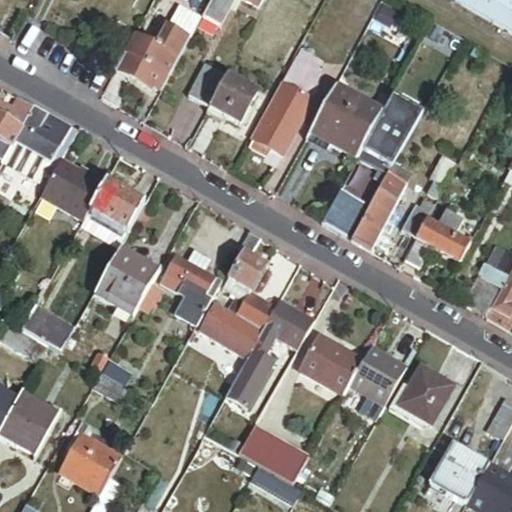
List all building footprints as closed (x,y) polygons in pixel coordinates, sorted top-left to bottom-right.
[(212,0),(202,20),(219,30),(235,0),(239,0),(259,11),(264,0),(212,0)] [(511,0),(448,0),(511,37),(511,0)] [(201,22),(180,10),(169,30),(190,42),(201,22)] [(169,30),(166,29),(154,50),(178,63),(190,42),(169,30)] [(154,50),(135,39),(115,74),(153,95),(155,90),(157,86),(164,90),(178,63),(154,50)] [(327,69),(298,53),(288,73),(293,75),(250,151),(263,158),(266,152),(282,160),(329,75),(327,69)] [(209,112),(227,80),(206,69),(188,101),(209,112)] [(258,97),(227,80),(209,112),(207,116),(224,126),(227,121),(241,129),(258,97)] [(360,160),(384,118),(339,92),(312,138),(330,149),(357,164),(360,160)] [(423,118),(393,101),(383,118),(359,160),(357,165),(378,176),(374,184),(384,189),(390,178),(395,168),(423,118)] [(0,103),(0,143),(11,150),(12,148),(33,111),(17,102),(12,110),(0,103)] [(70,132),(33,111),(12,148),(49,169),(70,132)] [(78,136),(70,132),(49,169),(44,179),(51,183),(61,166),(78,136)] [(330,149),(312,138),(308,145),(326,156),(330,149)] [(11,150),(0,143),(0,166),(1,167),(11,150)] [(49,169),(12,148),(11,150),(1,167),(39,188),(44,179),(49,169)] [(456,168),(442,160),(430,183),(434,186),(428,198),(437,203),(456,168)] [(85,179),(61,166),(51,183),(40,203),(83,227),(89,215),(106,186),(86,175),(85,179)] [(412,177),(395,168),(390,178),(406,187),(412,177)] [(112,176),(106,186),(122,196),(128,185),(112,176)] [(406,187),(390,178),(384,189),(352,246),(371,256),(408,188),(406,187)] [(511,180),(508,178),(502,190),(511,195),(511,180)] [(461,192),(448,185),(430,219),(417,243),(406,265),(419,273),(430,255),(445,263),(448,259),(461,266),(471,249),(455,240),(461,228),(446,220),(461,192)] [(122,196),(106,186),(89,215),(129,238),(133,230),(146,209),(122,196)] [(340,194),(321,228),(347,243),(374,196),(363,189),(355,202),(340,194)] [(417,243),(430,219),(415,211),(402,235),(417,243)] [(89,215),(83,227),(81,230),(121,253),(122,251),(129,238),(89,215)] [(222,287),(221,289),(223,290),(223,291),(239,300),(231,313),(240,319),(251,299),(267,271),(250,261),(261,244),(251,237),(222,287)] [(122,251),(121,253),(94,300),(132,322),(138,313),(151,290),(161,272),(122,251)] [(185,266),(202,276),(209,263),(192,254),(185,266)] [(484,268),(478,279),(502,292),(511,274),(511,259),(506,256),(496,275),(484,268)] [(202,324),(213,304),(206,301),(216,283),(202,276),(185,266),(175,261),(160,287),(184,300),(178,311),(202,324)] [(487,322),(510,334),(511,329),(511,323),(509,322),(511,316),(511,274),(502,292),(487,322)] [(478,279),(462,308),(487,322),(502,292),(478,279)] [(213,303),(221,289),(222,287),(216,283),(206,301),(213,304),(213,303)] [(160,295),(151,290),(138,313),(147,318),(160,295)] [(240,319),(231,313),(218,306),(197,343),(245,371),(276,314),(251,299),(240,319)] [(281,306),(276,314),(245,371),(235,388),(256,400),(275,366),(265,360),(275,342),(298,355),(315,325),(281,306)] [(173,319),(197,332),(202,324),(178,311),(173,319)] [(75,335),(35,312),(22,335),(48,350),(62,358),(75,335)] [(48,350),(22,335),(6,326),(0,336),(0,345),(39,368),(48,350)] [(350,392),(365,367),(320,341),(300,376),(345,401),(350,392)] [(406,373),(372,354),(365,367),(350,392),(384,412),(406,373)] [(133,378),(110,365),(103,377),(126,390),(133,378)] [(397,411),(411,419),(430,430),(452,391),(419,372),(407,393),(397,411)] [(121,408),(128,395),(101,380),(94,393),(121,408)] [(408,425),(411,419),(397,411),(407,393),(403,391),(389,414),(408,425)] [(384,412),(350,392),(345,401),(340,410),(374,430),(384,412)] [(0,436),(17,405),(0,395),(0,436)] [(21,399),(17,405),(0,436),(0,443),(17,453),(22,446),(40,456),(60,421),(21,399)] [(504,443),(511,428),(511,407),(506,404),(488,434),(504,443)] [(302,477),(310,463),(255,431),(238,460),(293,492),(302,477)] [(111,484),(123,463),(78,437),(68,455),(73,458),(61,479),(101,502),(111,484)] [(22,446),(17,453),(36,464),(40,456),(22,446)] [(429,488),(466,509),(489,469),(452,448),(429,488)] [(472,511),(511,511),(511,482),(505,479),(495,474),(495,473),(489,469),(466,509),(472,511)] [(259,474),(252,486),(292,509),(299,497),(259,474)] [(309,480),(302,477),(293,492),(300,496),(328,510),(333,501),(307,486),(309,480)] [(101,502),(94,511),(107,511),(120,489),(111,484),(101,502)]
